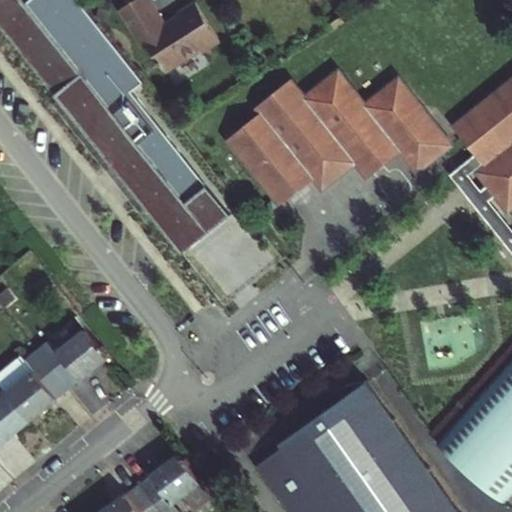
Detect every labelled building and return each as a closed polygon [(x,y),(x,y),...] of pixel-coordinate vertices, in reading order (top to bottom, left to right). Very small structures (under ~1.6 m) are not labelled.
[(22,0),(0,0),(0,28),(33,75),(44,89),(53,81),(101,43),(68,0),(50,0),(33,14),(22,0)] [(227,0),(234,10),(250,0),(227,0)] [(175,24),(160,33),(140,3),(117,18),(142,55),(146,52),(165,80),(197,58),(199,61),(217,49),(190,10),(182,15),(174,21),(175,24)] [(140,94),(101,43),(53,81),(44,89),(174,266),(224,231),(130,101),(140,94)] [(511,87),(450,139),(473,167),(482,178),(474,185),(487,200),(493,195),(499,202),(493,208),(506,223),(511,218),(511,87)] [(366,179),(423,135),(392,95),(348,129),(338,116),(345,110),(329,89),(299,113),(286,96),(250,123),(255,130),(221,156),(272,224),(301,201),(300,189),(311,181),(318,189),(329,190),(347,177),(366,179)] [(445,163),(423,135),(366,179),(347,177),(329,190),(343,208),(393,172),(408,191),(445,163)] [(482,178),(473,167),(447,188),(511,266),(511,243),(487,213),(493,208),(487,200),(481,205),(467,190),(474,185),(482,178)] [(310,205),(329,190),(318,189),(311,181),(300,189),(310,205)] [(493,195),(487,200),(493,208),(499,202),(493,195)] [(35,355),(65,393),(105,361),(84,333),(56,355),(48,345),(35,355)] [(0,391),(4,397),(26,424),(65,393),(35,355),(24,364),(18,356),(0,370),(0,391)] [(511,362),(436,443),(499,503),(511,489),(511,362)] [(465,511),(361,378),(302,422),(273,444),(277,449),(280,453),(255,472),(287,511),(465,511)] [(0,444),(26,424),(4,397),(0,399),(0,444)] [(208,497),(197,483),(175,453),(134,483),(154,511),(174,511),(169,504),(180,496),(191,510),(208,497)] [(154,511),(134,483),(94,511),(154,511)]
